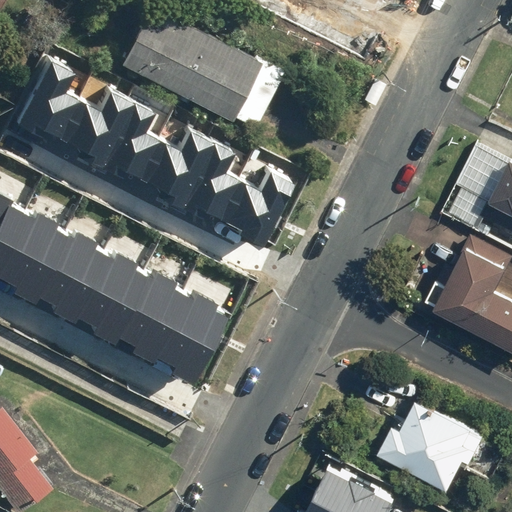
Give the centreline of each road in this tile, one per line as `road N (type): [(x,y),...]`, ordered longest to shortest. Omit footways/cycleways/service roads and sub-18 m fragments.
road 1 (secondary): [(469,0),(317,302)]
road 2 (secondary): [(317,302),(211,511)]
road 3 (residential): [(317,302),(511,396)]
